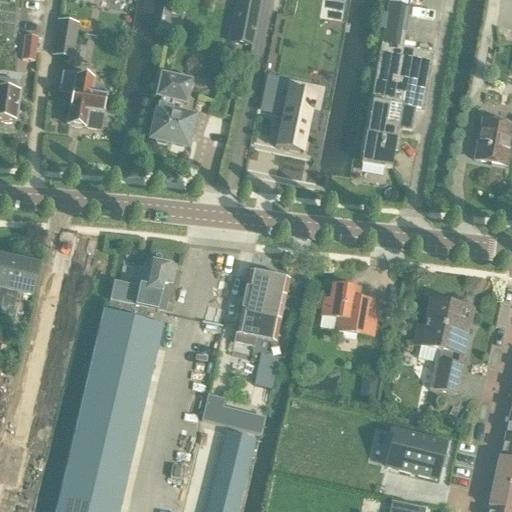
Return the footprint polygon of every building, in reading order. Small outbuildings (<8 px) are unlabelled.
[(229,42),(229,44),(251,48),(260,0),(237,0),(233,22),(245,24),(241,45),(229,42)] [(365,137),(360,166),(390,171),(393,151),(397,152),(400,131),(410,133),(414,112),(422,113),(432,54),(414,51),(415,45),(403,43),(408,18),(381,13),(378,30),(383,31),(370,104),(372,105),(366,137),(365,137)] [(70,25),(57,23),(52,57),(65,59),(70,25)] [(25,38),(21,62),(33,63),(37,40),(25,38)] [(70,128),(72,129),(78,130),(80,129),(98,132),(103,100),(89,98),(92,81),(62,76),(59,94),(72,96),(66,127),(70,128)] [(169,115),(172,101),(184,104),(187,88),(184,82),(161,77),(156,98),(160,98),(151,141),(154,141),(156,145),(163,147),(167,144),(185,148),(191,121),(169,115)] [(267,79),(261,109),(283,114),(275,150),(302,155),(307,133),(315,134),(319,115),(311,113),(313,101),(288,96),(291,84),(267,79)] [(0,123),(2,123),(5,125),(9,125),(11,124),(16,125),(19,94),(16,94),(17,83),(0,80),(0,123)] [(511,135),(511,129),(482,123),(474,162),(505,168),(511,135)] [(0,259),(0,315),(0,316),(12,262),(0,259)] [(12,262),(0,316),(11,318),(16,295),(31,298),(38,268),(12,262)] [(118,511),(162,328),(143,323),(127,319),(130,306),(147,310),(153,312),(155,303),(158,304),(160,298),(168,300),(175,270),(146,263),(144,271),(139,270),(134,289),(114,284),(107,315),(103,314),(67,467),(56,511),(118,511)] [(240,315),(233,345),(253,350),(255,340),(269,280),(261,278),(259,275),(253,274),(251,276),(249,276),(240,315)] [(253,350),(252,353),(263,356),(267,343),(275,345),(280,324),(289,285),(287,284),(286,282),(280,280),(278,282),(269,280),(255,340),(253,350)] [(324,302),(321,319),(319,331),(363,338),(370,340),(376,306),(356,302),(357,292),(332,288),(330,303),(324,302)] [(420,350),(417,361),(434,364),(428,391),(453,396),(468,328),(462,327),(465,311),(430,304),(424,330),(420,348),(420,350)] [(375,383),(363,382),(360,400),(372,402),(375,383)] [(207,398),(201,423),(202,423),(260,437),(264,421),(220,410),(222,402),(207,398)] [(511,421),(508,421),(503,441),(511,442),(511,421)] [(395,434),(386,469),(436,481),(444,447),(395,434)] [(207,511),(236,511),(254,442),(226,435),(207,511)] [(498,460),(498,461),(511,463),(511,442),(503,441),(499,461),(498,460)] [(493,485),(492,489),(507,492),(508,485),(511,485),(511,463),(498,461),(493,481),(493,485)] [(489,503),(487,510),(488,510),(488,511),(494,511),(511,511),(511,485),(508,485),(507,492),(492,489),(489,503)]
